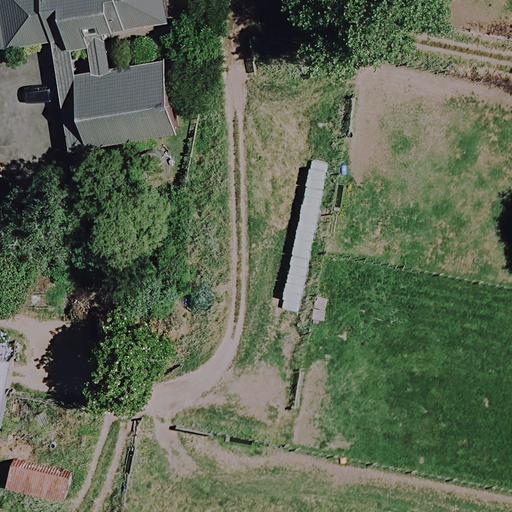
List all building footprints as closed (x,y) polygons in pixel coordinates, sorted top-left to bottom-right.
[(0,0),(0,51),(172,22),(167,0),(0,0)] [(180,118),(166,39),(57,59),(71,137),(94,133),(180,118)] [(94,277),(89,277),(84,277),(80,278),(76,280),(72,283),(69,286),(66,290),(64,294),(63,298),(62,303),(63,307),(64,312),(66,316),(68,320),(71,323),(75,326),(79,328),(84,329),(88,330),(93,329),(97,328),(102,326),(105,324),(109,320),(111,317),(113,312),(115,308),(115,303),(115,299),(114,294),(112,290),(109,286),(106,283),(102,280),(98,278),(94,277)] [(16,354),(0,351),(0,429),(5,431),(16,354)] [(76,474),(17,462),(12,487),(70,499),(76,474)]
